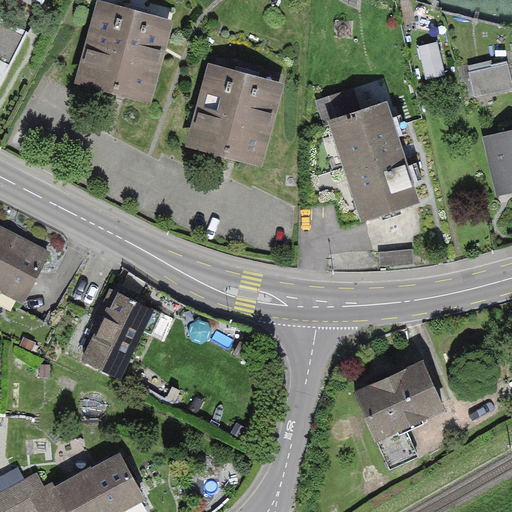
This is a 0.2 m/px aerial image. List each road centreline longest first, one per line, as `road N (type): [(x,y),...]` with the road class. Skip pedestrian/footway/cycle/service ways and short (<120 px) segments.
road 1 (primary): [(0,178),(202,282),(316,304)]
road 2 (residential): [(271,511),(308,377),(316,304)]
road 3 (primary): [(316,304),(448,295),(511,277)]
